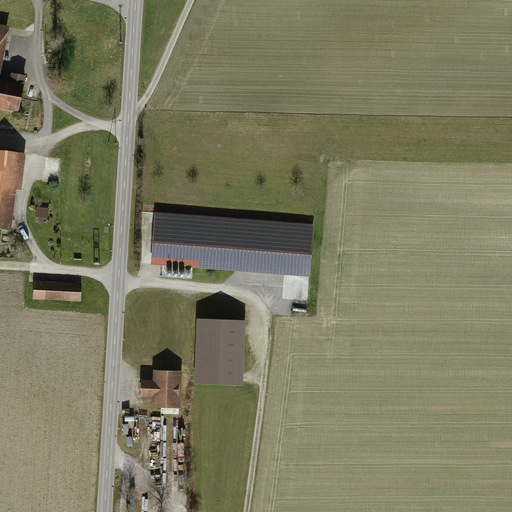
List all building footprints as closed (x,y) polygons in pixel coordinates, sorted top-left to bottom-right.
[(0,108),(21,113),(25,85),(22,84),(24,73),(11,71),(9,81),(0,79),(0,74),(9,23),(0,21),(0,108)] [(23,153),(0,149),(0,231),(15,233),(21,189),(25,190),(29,156),(23,155),(23,153)] [(313,223),(155,213),(151,266),(193,269),(310,277),(313,223)] [(82,285),(35,283),(34,301),(81,303),(82,285)] [(245,320),(196,318),(194,383),(243,385),(245,320)] [(183,372),(152,370),(151,380),(140,379),(139,398),(150,398),(150,408),(181,410),(183,372)]
